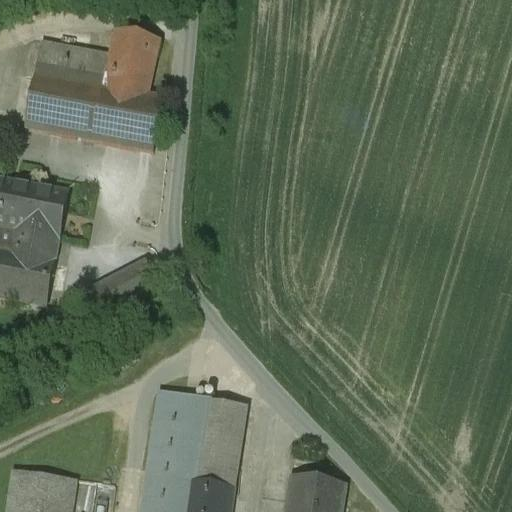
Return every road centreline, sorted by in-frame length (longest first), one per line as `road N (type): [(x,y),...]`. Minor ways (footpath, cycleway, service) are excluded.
road 1 (unclassified): [(386,511),(194,298),(172,251),(169,204),(191,0)]
road 2 (track): [(0,44),(57,27),(188,28)]
